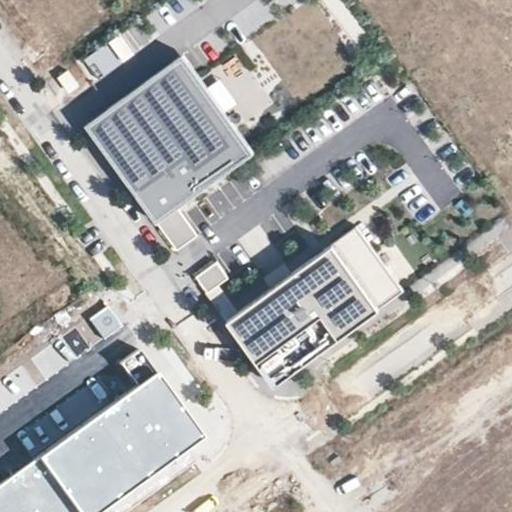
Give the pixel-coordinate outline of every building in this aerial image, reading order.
[(85,58),(93,79),(120,69),(112,48),(85,58)] [(177,207),(254,151),(184,54),(86,124),(157,222),(177,207)] [(71,94),(80,87),(69,72),(59,79),(71,94)] [(0,162),(0,294),(31,338),(94,292),(0,162)] [(157,222),(177,250),(198,235),(177,207),(157,222)] [(274,384),(404,290),(357,225),(238,311),(227,319),(274,384)] [(196,276),(208,292),(219,284),(228,277),(217,261),(196,276)] [(208,292),(227,319),(238,311),(219,284),(208,292)] [(511,317),(487,336),(511,404),(511,317)] [(381,511),(485,434),(437,372),(331,453),(376,511),(381,511)] [(160,375),(0,488),(0,511),(101,511),(205,438),(160,375)]
